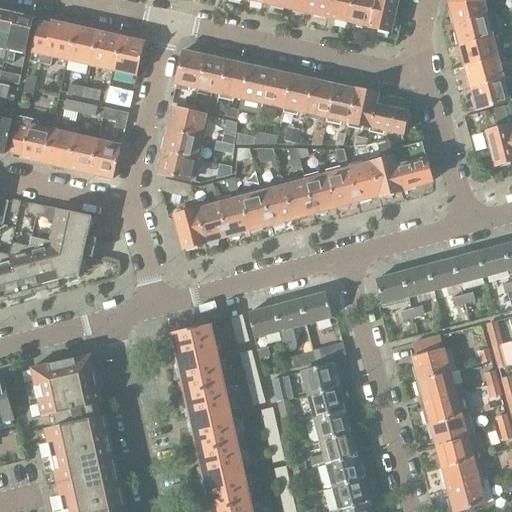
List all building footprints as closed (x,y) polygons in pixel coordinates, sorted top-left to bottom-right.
[(282,7),(284,8),(285,0),(263,0),(262,3),(271,5),(271,8),(281,10),(282,7)] [(303,12),(304,12),(307,0),(285,0),(284,8),(293,10),(292,12),(302,15),(303,12)] [(325,17),(326,17),(329,0),(307,0),(304,12),(314,15),(313,17),(324,19),(325,17)] [(329,0),(326,17),(335,19),(334,21),(345,24),(346,21),(346,22),(351,0),(329,0)] [(351,0),(346,22),(356,24),(356,26),(366,29),(367,26),(368,26),(373,0),(351,0)] [(373,0),(368,26),(368,27),(377,29),(377,32),(388,34),(389,31),(391,31),(391,29),(396,30),(398,18),(394,17),(397,0),(373,0)] [(448,0),(448,2),(451,14),(449,15),(452,25),(454,25),(486,17),(483,5),(484,0),(448,0)] [(0,60),(5,61),(16,14),(8,12),(9,10),(0,8),(0,60)] [(16,14),(5,61),(14,64),(17,51),(25,53),(33,18),(27,16),(27,14),(18,12),(17,14),(16,14)] [(486,17),(454,25),(457,34),(454,35),(457,46),(459,45),(492,38),(486,17)] [(67,60),(74,27),(72,26),(72,24),(62,22),(62,24),(52,22),(51,25),(40,22),(31,61),(50,66),(52,57),(67,60)] [(90,65),(97,32),(95,31),(95,29),(85,27),(85,29),(74,27),(67,60),(90,65)] [(114,71),(121,37),(118,36),(119,34),(108,32),(108,34),(97,32),(90,65),(114,71)] [(141,41),(142,39),(131,37),(130,39),(121,37),(114,71),(137,76),(144,42),(141,41)] [(492,38),(459,45),(462,55),(459,56),(462,67),(464,66),(497,59),(492,38)] [(197,89),(198,89),(205,56),(196,54),(197,51),(185,49),(185,52),(183,51),(176,84),(197,89)] [(198,89),(197,89),(196,94),(210,97),(207,112),(215,114),(219,94),(227,61),(218,59),(218,56),(207,54),(207,57),(205,56),(198,89)] [(228,61),(227,61),(219,94),(241,98),(248,66),(239,63),(239,61),(229,59),(228,61)] [(497,59),(464,66),(467,76),(465,76),(467,88),(471,87),(502,79),(497,59)] [(248,66),(241,98),(263,104),(270,70),(260,68),(261,66),(250,63),(249,66),(248,66)] [(271,71),(270,70),(263,104),(285,108),(292,75),(282,73),(282,71),(272,68),(271,71)] [(21,75),(3,71),(0,80),(18,84),(21,75)] [(292,75),(285,108),(306,113),(313,80),(303,78),(304,75),(296,73),(296,76),(292,75)] [(26,76),(24,85),(34,87),(36,79),(26,76)] [(314,80),(313,80),(306,113),(327,118),(334,85),(325,83),(325,80),(315,78),(314,80)] [(471,87),(476,112),(508,103),(502,79),(471,87)] [(348,123),(356,90),(346,88),(347,85),(336,83),(336,85),(334,85),(327,118),(348,123)] [(0,154),(1,153),(3,154),(11,120),(2,118),(9,87),(0,84),(0,154)] [(69,84),(68,89),(67,95),(82,98),(85,88),(69,84)] [(34,87),(24,85),(21,100),(30,102),(34,87)] [(101,91),(85,88),(82,98),(97,102),(98,102),(101,91)] [(108,88),(105,103),(129,109),(132,93),(108,88)] [(357,90),(356,90),(348,123),(370,128),(375,105),(377,95),(368,92),(368,90),(357,88),(357,90)] [(186,97),(184,106),(193,108),(195,100),(186,97)] [(65,102),(64,110),(79,113),(81,103),(66,100),(65,102)] [(81,103),(79,113),(95,117),(97,107),(81,103)] [(407,112),(375,105),(370,128),(402,135),(404,125),(406,126),(409,114),(406,114),(407,112)] [(201,137),(206,115),(173,107),(170,118),(168,117),(165,128),(168,129),(167,130),(201,137)] [(225,116),(238,119),(240,110),(227,107),(225,116)] [(104,108),(102,119),(116,122),(115,127),(124,129),(127,114),(104,108)] [(491,148),(495,166),(498,165),(498,168),(509,165),(509,162),(511,161),(511,136),(509,127),(507,119),(504,109),(493,112),(498,130),(483,134),(487,149),(491,148)] [(9,152),(20,155),(20,158),(30,160),(29,162),(40,165),(41,163),(43,163),(50,129),(37,126),(38,121),(17,116),(9,152)] [(52,121),(50,129),(43,163),(53,165),(53,168),(63,170),(64,167),(66,168),(74,135),(64,133),(65,124),(52,121)] [(223,134),(235,137),(235,133),(236,123),(226,121),(223,134)] [(287,127),(283,141),(296,145),(300,130),(287,127)] [(311,146),(321,146),(324,129),(315,127),(311,146)] [(195,159),(201,137),(167,130),(165,138),(163,138),(160,149),(163,150),(162,151),(195,159)] [(97,140),(89,173),(99,176),(99,178),(109,181),(110,178),(112,179),(120,145),(106,142),(108,134),(98,132),(97,140)] [(256,132),(254,137),(252,145),(275,145),(277,136),(256,132)] [(235,133),(235,137),(235,138),(234,145),(252,145),(254,137),(235,133)] [(334,146),(343,146),(345,135),(337,133),(334,146)] [(74,135),(66,168),(76,170),(76,173),(87,175),(87,173),(89,173),(97,140),(74,135)] [(366,144),(367,139),(355,136),(353,147),(366,144)] [(379,154),(391,151),(388,140),(378,142),(376,143),(379,154)] [(233,155),(234,146),(216,142),(214,150),(233,155)] [(431,183),(426,158),(421,143),(391,151),(393,157),(402,190),(404,190),(405,192),(416,189),(415,187),(431,183)] [(306,148),(297,149),(300,159),(308,156),(306,148)] [(237,149),(235,163),(251,159),(249,149),(237,149)] [(260,162),(275,162),(272,149),(257,149),(260,162)] [(297,149),(288,149),(294,170),(302,168),(300,159),(297,149)] [(346,160),(343,149),(336,149),(339,162),(346,160)] [(204,161),(195,159),(162,151),(160,160),(158,160),(155,170),(158,171),(157,173),(190,181),(193,169),(202,172),(204,161)] [(393,157),(370,163),(379,197),(381,196),(382,199),(393,196),(392,193),(402,191),(401,191),(402,190),(393,157)] [(379,197),(370,163),(349,169),(358,202),(359,202),(360,204),(371,201),(370,199),(379,197)] [(230,175),(231,167),(219,165),(215,179),(230,175)] [(349,169),(327,174),(336,208),(338,208),(338,210),(349,207),(348,205),(358,202),(349,169)] [(336,208),(327,174),(305,180),(314,214),(315,213),(316,216),(327,213),(326,211),(336,208)] [(226,180),(226,181),(230,193),(237,190),(233,178),(226,180)] [(190,185),(163,179),(160,191),(184,197),(192,194),(190,185)] [(305,180),(283,186),(292,220),(294,219),(294,222),(305,219),(305,216),(314,214),(305,180)] [(212,183),(204,186),(208,199),(216,196),(212,183)] [(292,220),(283,186),(262,192),(271,225),(272,225),(273,227),(284,224),(283,222),(292,220)] [(262,192),(240,198),(249,231),(250,231),(251,233),(262,230),(261,228),(271,225),(262,192)] [(249,231),(240,198),(218,204),(227,237),(228,237),(229,239),(240,236),(239,234),(249,231)] [(8,201),(0,199),(0,223),(3,224),(8,201)] [(13,200),(12,202),(10,213),(18,215),(21,201),(13,200)] [(26,214),(36,216),(38,205),(28,203),(26,214)] [(218,204),(196,209),(205,243),(206,243),(208,242),(208,245),(219,242),(218,240),(227,237),(218,204)] [(38,205),(36,216),(46,219),(49,207),(38,205)] [(57,209),(49,244),(49,246),(58,281),(79,275),(83,256),(92,258),(97,238),(88,236),(92,217),(57,209)] [(205,243),(196,209),(173,215),(174,218),(183,249),(185,249),(186,251),(197,248),(196,246),(205,243)] [(60,288),(58,281),(49,246),(49,244),(30,240),(28,249),(29,249),(28,250),(39,289),(46,288),(47,292),(60,288)] [(11,245),(8,258),(10,258),(20,299),(33,295),(32,291),(39,289),(28,250),(29,249),(28,249),(11,245)] [(479,253),(485,277),(511,270),(504,246),(479,253)] [(453,260),(459,284),(485,277),(479,253),(453,260)] [(10,258),(8,258),(0,255),(0,299),(0,300),(7,298),(8,302),(20,299),(10,258)] [(427,266),(433,291),(459,284),(453,260),(427,266)] [(401,273),(407,298),(433,291),(427,266),(401,273)] [(401,273),(375,280),(382,304),(407,298),(401,273)] [(511,290),(511,281),(502,284),(505,293),(511,290)] [(462,295),(464,304),(474,301),(472,292),(462,295)] [(332,318),(331,316),(325,293),(299,300),(306,325),(314,322),(332,318)] [(464,304),(462,295),(451,298),(454,307),(464,304)] [(306,325),(299,300),(274,307),(280,331),(286,353),(293,351),(294,350),(295,350),(296,348),(296,347),(296,346),(296,345),(292,328),(306,325)] [(410,309),(413,317),(423,315),(421,306),(410,309)] [(274,307),(248,314),(254,338),(280,331),(274,307)] [(410,309),(400,311),(402,320),(413,317),(410,309)] [(243,324),(241,315),(229,318),(232,327),(243,324)] [(501,344),(498,333),(495,322),(486,324),(492,346),(501,344)] [(246,332),(243,324),(232,327),(234,335),(246,332)] [(187,331),(171,334),(183,393),(224,384),(211,325),(195,329),(195,328),(187,330),(187,331)] [(248,341),(246,332),(234,335),(236,344),(248,341)] [(439,336),(413,343),(417,357),(413,358),(418,380),(449,372),(444,350),(442,350),(439,336)] [(319,349),(312,351),(312,352),(315,363),(346,355),(343,342),(319,349)] [(507,366),(501,344),(492,346),(499,369),(507,366)] [(257,350),(259,358),(270,355),(268,347),(257,350)] [(491,361),(487,349),(478,351),(482,364),(491,361)] [(253,360),(251,351),(239,354),(241,363),(253,360)] [(290,370),(315,363),(312,352),(287,359),(290,370)] [(41,417),(49,415),(52,428),(44,429),(62,511),(126,511),(105,416),(97,417),(94,405),(102,404),(99,388),(96,389),(92,371),(95,370),(91,355),(31,369),(41,417)] [(255,368),(253,360),(241,363),(243,371),(255,368)] [(301,372),(307,395),(337,387),(336,380),(338,380),(334,366),(332,367),(331,364),(301,372)] [(255,368),(243,371),(246,380),(257,377),(255,368)] [(497,383),(493,371),(485,373),(488,385),(497,383)] [(449,372),(418,380),(419,381),(415,382),(418,396),(422,395),(424,402),(455,394),(449,372)] [(260,385),(257,377),(246,380),(248,388),(260,385)] [(502,379),(505,391),(511,388),(511,383),(510,377),(502,379)] [(282,378),(272,380),(274,388),(277,403),(287,401),(282,378)] [(3,379),(0,379),(0,422),(14,419),(3,379)] [(500,395),(497,383),(488,385),(491,398),(500,395)] [(224,384),(183,393),(196,452),(237,443),(224,384)] [(260,385),(248,388),(250,397),(262,394),(260,385)] [(339,387),(337,387),(307,395),(313,418),(344,410),(342,404),(344,403),(339,387)] [(264,402),(262,394),(250,397),(252,405),(264,402)] [(455,394),(424,402),(426,410),(422,411),(426,424),(430,423),(430,424),(461,416),(455,394)] [(277,403),(282,426),(293,424),(288,401),(287,401),(277,403)] [(274,417),(272,408),(261,411),(263,419),(274,417)] [(313,418),(320,441),(352,433),(348,417),(346,417),(344,410),(313,418)] [(509,427),(505,414),(497,417),(500,429),(509,427)] [(461,416),(430,424),(436,446),(467,438),(461,416)] [(274,417),(263,419),(264,428),(276,426),(274,417)] [(298,432),(296,423),(282,426),(284,435),(298,432)] [(266,437),(278,434),(276,426),(264,428),(266,437)] [(511,439),(509,427),(500,429),(503,441),(511,439)] [(356,449),(352,433),(320,441),(323,455),(309,458),(312,469),(326,465),(356,456),(355,450),(356,449)] [(278,434),(266,437),(268,445),(280,443),(278,434)] [(467,438),(436,446),(438,454),(434,455),(437,468),(442,467),(442,468),(473,460),(470,447),(481,443),(479,435),(467,438)] [(237,443),(196,452),(203,481),(209,511),(250,502),(237,443)] [(281,451),(280,443),(268,445),(270,454),(281,451)] [(281,451),(270,454),(272,462),(283,460),(281,451)] [(326,465),(332,488),(364,479),(360,463),(358,464),(356,456),(326,465)] [(473,460),(442,468),(448,491),(479,483),(473,460)] [(291,465),(293,473),(306,470),(305,462),(291,465)] [(274,469),(276,478),(287,476),(285,467),(274,469)] [(308,477),(306,470),(293,473),(294,481),(308,477)] [(289,484),(287,476),(276,478),(277,487),(289,484)] [(338,510),(338,511),(369,502),(367,496),(369,495),(364,479),(332,488),(338,510)] [(479,483),(448,491),(450,499),(447,500),(449,508),(452,508),(453,511),(454,511),(485,504),(479,483)] [(277,487),(279,495),(291,493),(289,484),(277,487)] [(293,501),(291,493),(279,495),(281,504),(293,501)] [(293,501),(281,504),(283,511),(286,511),(295,510),(293,501)] [(209,511),(252,511),(250,502),(209,511)] [(373,511),(372,509),(371,510),(369,502),(338,511),(338,510),(331,511),(373,511)]
